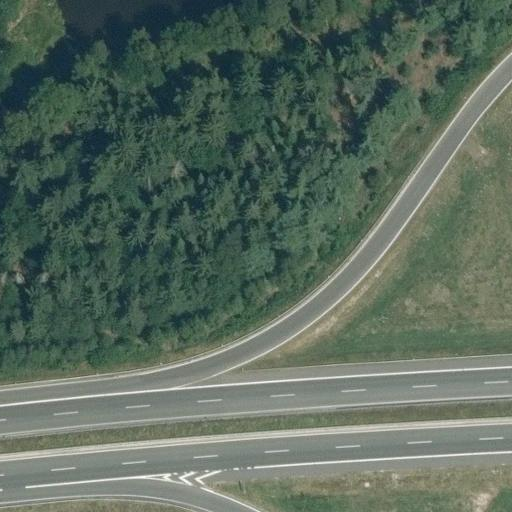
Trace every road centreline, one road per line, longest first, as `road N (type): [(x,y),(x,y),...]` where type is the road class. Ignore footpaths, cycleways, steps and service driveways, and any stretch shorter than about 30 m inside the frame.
road 1 (trunk): [(511,63),(482,93),(383,250),(311,315),(233,361),(156,384),(0,400)]
road 2 (trunk): [(511,388),(200,404),(0,425)]
road 3 (trunk): [(0,479),(511,442)]
road 4 (trunk): [(0,498),(125,490),(225,511)]
